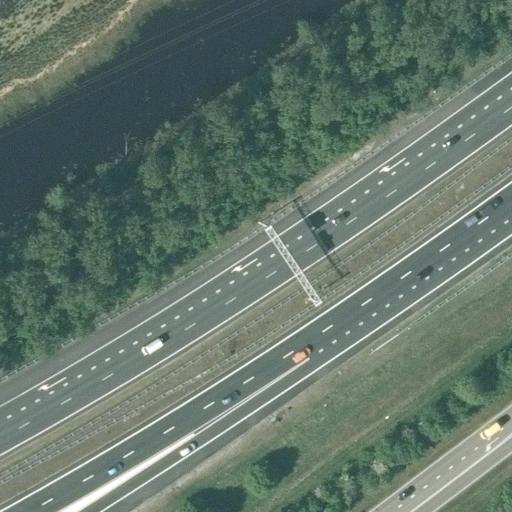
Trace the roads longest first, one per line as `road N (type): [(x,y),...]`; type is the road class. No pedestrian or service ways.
road 1 (motorway): [(511,105),(337,232),(0,437)]
road 2 (motorway): [(33,511),(304,344)]
road 3 (motorway): [(88,511),(184,450),(304,344)]
road 4 (motorway): [(304,344),(511,197)]
road 5 (secondary): [(511,413),(382,511)]
